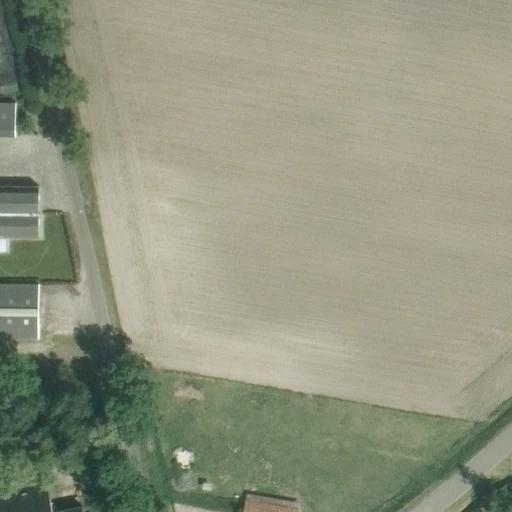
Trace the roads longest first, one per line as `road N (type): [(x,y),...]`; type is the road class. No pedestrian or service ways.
road 1 (unclassified): [(147,511),(34,0)]
road 2 (unclassified): [(417,511),(511,435)]
